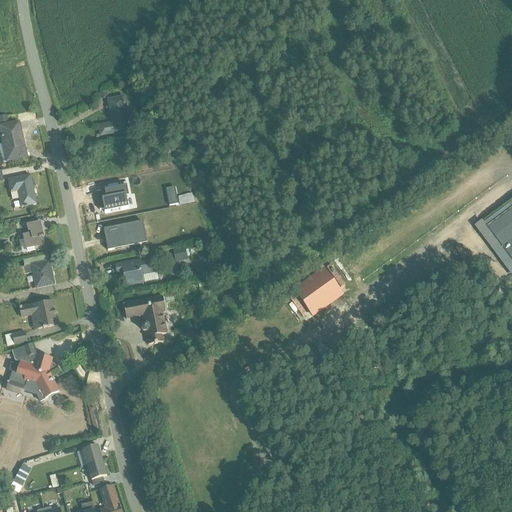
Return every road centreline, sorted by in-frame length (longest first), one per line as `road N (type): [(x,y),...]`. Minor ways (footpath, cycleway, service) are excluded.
road 1 (residential): [(21,0),(137,511)]
road 2 (track): [(420,511),(360,415),(367,380),(406,358),(511,344)]
road 3 (unknown): [(342,319),(442,257),(481,195),(511,175)]
